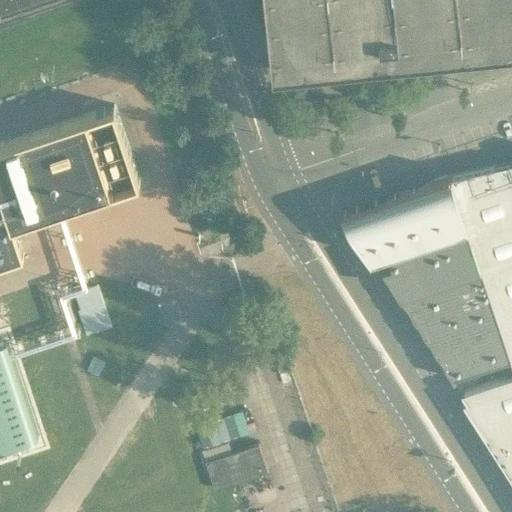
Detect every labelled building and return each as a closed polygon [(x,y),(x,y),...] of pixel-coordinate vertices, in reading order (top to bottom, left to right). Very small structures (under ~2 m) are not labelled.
[(0,0),(0,14),(41,0),(0,0)] [(273,69),(274,69),(511,44),(511,0),(266,0),(273,68),(273,69)] [(13,221),(140,178),(114,103),(0,141),(0,260),(23,253),(13,221)] [(511,159),(511,160),(511,159),(452,173),(452,172),(341,209),(345,216),(346,216),(367,249),(366,249),(370,255),(375,254),(454,378),(456,377),(454,375),(489,363),(495,378),(461,389),(467,398),(462,400),(511,476),(511,159)] [(78,308),(86,333),(111,325),(97,283),(74,291),(80,308),(78,308)] [(5,340),(0,341),(0,444),(36,434),(5,340)] [(92,356),(86,368),(98,374),(104,361),(92,356)] [(228,439),(202,448),(215,487),(268,469),(258,440),(231,449),(228,439)]
